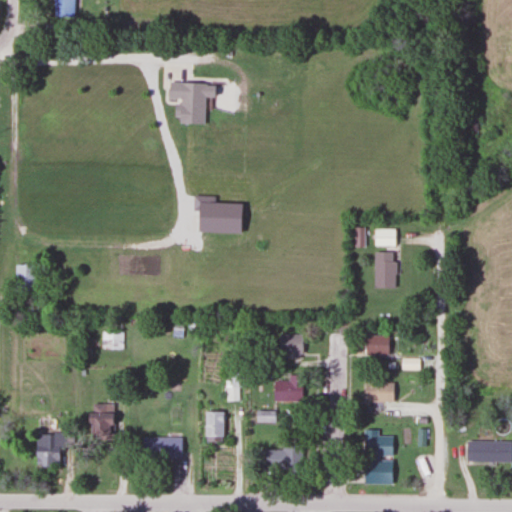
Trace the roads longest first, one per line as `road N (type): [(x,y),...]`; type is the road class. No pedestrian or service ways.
road 1 (residential): [(437,505),(443,192)]
road 2 (residential): [(309,503),(0,500)]
road 3 (residential): [(332,504),(511,505)]
road 4 (residential): [(332,504),(337,339)]
